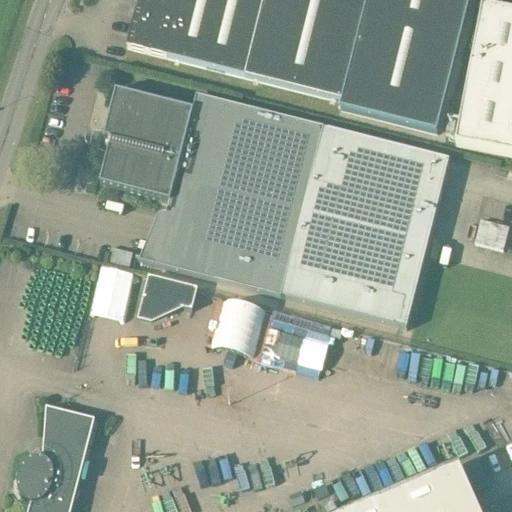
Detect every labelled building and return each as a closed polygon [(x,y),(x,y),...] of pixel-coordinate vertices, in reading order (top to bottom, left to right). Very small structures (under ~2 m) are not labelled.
[(139,0),(127,51),(342,105),(340,113),(437,137),(471,0),(139,0)] [(511,17),(481,12),(450,146),(511,159),(511,17)] [(154,269),(290,303),(332,134),(197,100),(193,114),(116,94),(106,135),(113,137),(112,141),(108,140),(105,151),(109,152),(100,188),(170,206),(154,269)] [(332,134),(290,303),(407,333),(449,164),(332,134)] [(482,223),(476,247),(505,254),(510,230),(482,223)] [(129,272),(133,257),(111,252),(107,267),(129,272)] [(145,302),(140,322),(151,325),(180,311),(191,314),(197,293),(148,280),(142,302),(145,302)] [(121,398),(92,511),(168,511),(173,494),(243,511),(286,511),(304,445),(121,398)] [(71,511),(94,423),(45,411),(41,461),(35,461),(30,462),(25,465),(22,470),(19,475),(18,480),(17,485),(17,491),(18,496),(20,501),(24,505),(29,507),(30,507),(28,511),(71,511)] [(477,511),(459,470),(364,511),(477,511)]
